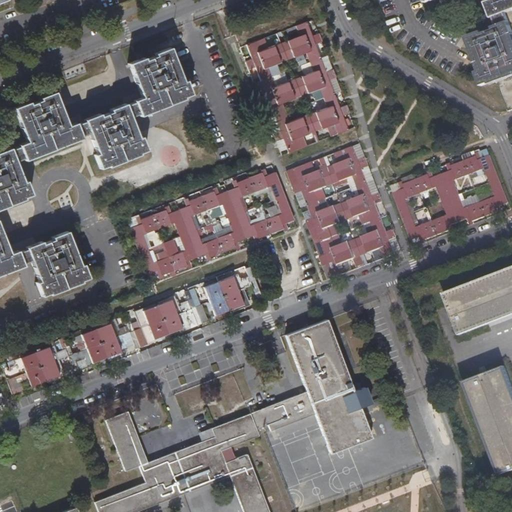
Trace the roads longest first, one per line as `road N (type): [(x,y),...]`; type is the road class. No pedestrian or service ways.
road 1 (residential): [(0,426),(383,281)]
road 2 (residential): [(334,0),(348,36),(498,129),(511,164)]
road 3 (residential): [(383,281),(461,511)]
road 4 (residential): [(213,0),(0,82)]
road 5 (residential): [(383,281),(511,229)]
